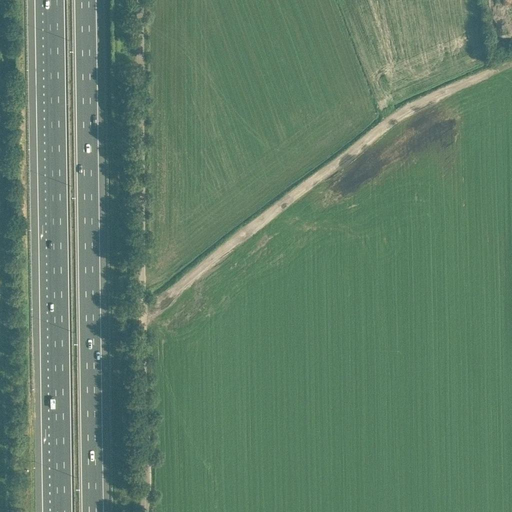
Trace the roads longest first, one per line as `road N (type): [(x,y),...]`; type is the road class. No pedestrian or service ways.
road 1 (motorway): [(92,511),(81,0)]
road 2 (motorway): [(52,0),(60,511)]
road 3 (unclassified): [(144,511),(138,0)]
